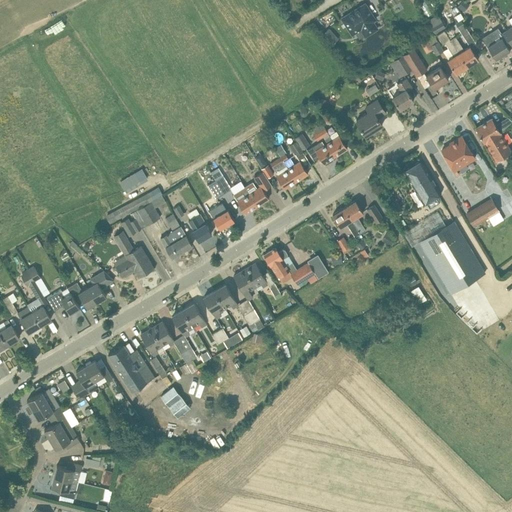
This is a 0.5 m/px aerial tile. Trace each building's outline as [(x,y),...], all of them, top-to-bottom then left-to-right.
[(464,11),(469,4),(464,0),(463,0),(458,6),(464,11)] [(373,21),(376,19),(365,3),(342,17),(352,34),(362,28),(367,35),(378,28),(373,21)] [(455,16),(458,21),(464,17),(461,12),(455,16)] [(63,19),(51,25),(54,32),(67,26),(63,19)] [(446,26),(442,20),(431,27),(435,33),(446,26)] [(463,23),(458,26),(464,36),(469,33),(463,23)] [(497,27),(483,37),(488,45),(496,58),(510,49),(511,47),(511,37),(507,30),(501,33),(497,27)] [(338,38),(329,28),(323,34),(332,44),(338,38)] [(450,39),(444,30),(437,34),(443,44),(445,42),(454,56),(447,59),(456,73),(467,66),(450,39)] [(444,50),(438,41),(438,42),(434,36),(428,39),(431,45),(437,55),(444,50)] [(450,39),(467,66),(479,59),(470,45),(464,49),(455,36),(450,39)] [(426,69),(413,49),(404,55),(416,75),(426,69)] [(394,70),(399,67),(404,74),(412,69),(416,75),(404,55),(403,55),(402,55),(390,63),(394,70)] [(426,74),(429,79),(434,88),(449,78),(440,65),(426,74)] [(374,77),(382,80),(385,73),(377,70),(374,77)] [(402,91),(393,97),(400,108),(414,100),(407,90),(412,87),(406,77),(397,83),(402,91)] [(379,90),(374,83),(365,88),(369,95),(379,90)] [(326,110),(327,100),(318,98),(317,108),(326,110)] [(356,119),(360,126),(366,135),(383,124),(378,117),(386,112),(377,98),(364,106),(365,108),(354,115),(357,119),(356,119)] [(476,127),(478,131),(484,141),(500,132),(492,117),(476,127)] [(313,130),(311,131),(317,140),(323,136),(328,133),(322,124),(318,126),(316,124),(315,125),(314,124),(311,126),(313,130)] [(325,138),(328,143),(336,155),(348,148),(337,131),(329,136),(328,133),(323,136),(325,138)] [(496,160),(511,151),(500,132),(484,141),(496,160)] [(302,133),(296,137),(303,149),(309,144),(302,133)] [(455,170),(475,158),(462,135),(456,139),(456,140),(442,149),(455,170)] [(296,141),(290,145),(296,156),(302,152),(296,141)] [(281,156),(287,152),(281,143),(275,147),(281,156)] [(328,143),(316,150),(324,163),(336,155),(328,143)] [(271,163),(278,174),(277,175),(285,188),(296,180),(288,168),(281,156),(271,163)] [(266,164),(263,159),(258,163),(261,167),(266,164)] [(404,170),(416,189),(424,203),(441,193),(421,159),(404,170)] [(300,160),(288,168),(296,180),(308,173),(300,160)] [(267,164),(266,164),(261,167),(263,171),(268,177),(273,174),(267,164)] [(122,181),(127,190),(148,178),(143,169),(122,181)] [(223,175),(221,171),(213,176),(215,179),(223,175)] [(268,177),(263,171),(254,177),(260,186),(249,193),(257,205),(269,198),(264,190),(272,184),(268,177)] [(232,189),(223,175),(215,179),(224,193),(232,189)] [(224,193),(215,179),(208,184),(216,198),(224,193)] [(249,193),(237,200),(245,213),(257,205),(249,193)] [(166,200),(162,194),(138,209),(132,213),(135,218),(142,228),(161,217),(155,207),(166,200)] [(223,203),(220,204),(216,198),(206,204),(220,228),(234,219),(228,209),(227,209),(223,203)] [(492,198),(467,213),(474,224),(488,216),(499,209),(492,198)] [(360,233),(361,232),(366,229),(357,216),(363,212),(356,200),(344,207),(360,233)] [(367,208),(376,222),(383,218),(375,204),(367,208)] [(178,216),(184,213),(179,205),(174,208),(178,216)] [(355,236),(360,233),(344,207),(333,214),(340,226),(346,222),(355,236)] [(441,298),(451,293),(485,272),(454,221),(446,225),(438,211),(404,231),(412,246),(411,247),(441,298)] [(194,229),(193,230),(199,241),(212,233),(206,222),(205,222),(200,213),(199,213),(191,219),(189,220),(194,229)] [(192,244),(181,225),(180,225),(173,214),(166,218),(173,230),(161,237),(166,246),(172,257),(192,244)] [(123,225),(130,221),(128,217),(121,222),(123,225)] [(135,218),(130,221),(137,231),(142,228),(135,218)] [(114,235),(128,258),(116,266),(122,276),(134,269),(139,276),(154,267),(141,245),(134,249),(123,230),(114,235)] [(395,237),(390,234),(385,242),(390,245),(395,237)] [(337,240),(345,253),(351,249),(343,236),(337,240)] [(362,250),(367,243),(361,238),(356,245),(362,250)] [(78,244),(72,240),(69,243),(74,248),(78,244)] [(264,254),(271,266),(272,265),(279,276),(283,283),(293,276),(298,283),(307,277),(311,283),(318,279),(314,273),(315,273),(308,262),(297,269),(293,262),(287,265),(283,258),(287,256),(288,254),(285,249),(283,249),(279,251),(276,246),(264,254)] [(64,261),(70,257),(68,252),(62,256),(64,261)] [(256,262),(245,269),(256,288),(262,284),(263,286),(268,283),(256,262)] [(28,268),(32,274),(35,280),(41,277),(34,265),(28,268)] [(44,295),(35,280),(32,274),(28,268),(22,272),(23,273),(21,275),(27,285),(29,284),(38,298),(44,295)] [(234,275),(236,280),(246,296),(251,293),(250,291),(256,288),(245,269),(234,275)] [(94,283),(88,287),(97,302),(107,296),(101,287),(107,283),(100,272),(91,278),(94,283)] [(412,275),(406,278),(411,286),(416,282),(412,275)] [(77,281),(67,287),(71,292),(80,307),(77,302),(82,298),(88,307),(97,302),(88,287),(82,290),(77,281)] [(280,292),(274,282),(269,285),(275,295),(280,292)] [(227,311),(238,304),(226,283),(215,290),(226,309),(227,311)] [(61,289),(47,297),(55,310),(65,304),(70,313),(80,307),(71,292),(67,287),(62,290),(61,289)] [(221,314),(220,312),(226,309),(215,290),(204,297),(216,317),(221,314)] [(8,295),(4,298),(3,298),(12,314),(18,311),(8,295)] [(12,314),(3,298),(0,299),(0,306),(6,317),(12,314)] [(38,308),(32,311),(40,325),(51,318),(43,305),(40,300),(35,302),(38,308)] [(194,302),(183,309),(194,327),(200,323),(202,326),(207,323),(194,302)] [(21,318),(29,331),(40,325),(32,311),(29,306),(18,313),(21,318)] [(259,329),(264,326),(254,308),(249,311),(255,322),(259,329)] [(172,315),(175,320),(184,336),(190,333),(188,330),(194,327),(183,309),(172,315)] [(255,322),(249,311),(243,315),(254,332),(259,329),(255,322)] [(19,337),(17,333),(11,324),(8,319),(4,321),(7,326),(0,330),(8,344),(19,337)] [(161,343),(163,346),(164,348),(175,342),(163,321),(152,327),(161,343)] [(244,337),(251,333),(246,325),(240,329),(244,337)] [(141,334),(153,355),(158,352),(157,349),(163,346),(161,343),(152,327),(141,334)] [(223,327),(217,330),(223,340),(229,337),(223,327)] [(0,348),(8,344),(0,330),(0,329),(0,348)] [(223,340),(217,330),(212,334),(218,344),(223,340)] [(265,339),(266,336),(263,335),(260,334),(254,332),(252,340),(258,342),(264,343),(265,339)] [(117,368),(140,353),(137,349),(130,353),(124,344),(108,354),(117,368)] [(186,349),(192,359),(197,356),(191,346),(186,349)] [(187,363),(192,359),(186,349),(181,353),(187,363)] [(132,391),(154,377),(140,353),(117,368),(132,391)] [(150,359),(156,368),(162,377),(168,374),(156,356),(150,359)] [(86,365),(98,385),(107,380),(108,380),(113,377),(106,365),(100,368),(95,359),(86,365)] [(71,385),(78,398),(98,386),(98,385),(86,365),(76,371),(81,379),(71,385)] [(58,383),(62,391),(69,387),(64,379),(58,383)] [(190,407),(179,394),(173,386),(161,396),(178,417),(190,407)] [(27,400),(33,409),(48,400),(42,391),(39,393),(27,400)] [(48,400),(33,409),(38,419),(47,414),(50,419),(63,411),(60,406),(53,410),(48,400)] [(64,411),(72,425),(79,421),(71,406),(64,411)] [(63,411),(50,419),(53,424),(44,429),(50,438),(71,426),(63,411)] [(127,422),(136,424),(139,416),(130,413),(127,422)] [(71,426),(50,438),(56,448),(64,443),(67,448),(80,440),(71,426)] [(125,435),(117,439),(121,448),(130,443),(125,435)] [(57,464),(54,475),(78,481),(82,464),(68,461),(67,467),(57,464)] [(78,481),(54,475),(52,486),(61,488),(60,494),(74,498),(78,481)] [(109,484),(111,478),(104,476),(103,482),(109,484)] [(112,489),(106,488),(103,499),(109,500),(112,489)]
